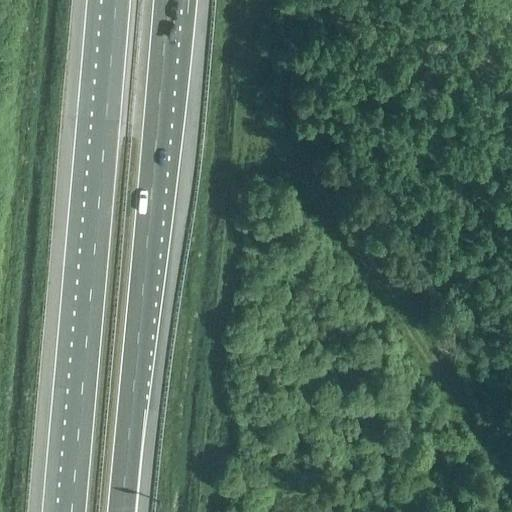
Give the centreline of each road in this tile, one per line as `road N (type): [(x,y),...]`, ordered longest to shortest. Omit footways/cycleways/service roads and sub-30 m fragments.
road 1 (motorway): [(112,0),(69,511)]
road 2 (motorway): [(122,511),(164,0)]
